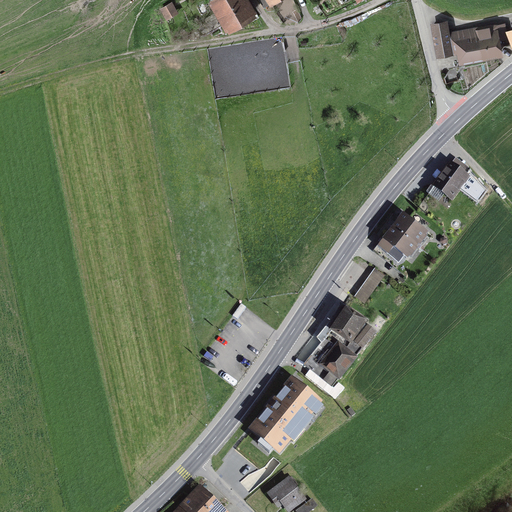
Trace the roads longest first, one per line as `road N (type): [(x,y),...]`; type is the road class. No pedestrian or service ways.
road 1 (secondary): [(459,118),(373,214),(199,459)]
road 2 (unclassified): [(415,0),(443,99),(459,118)]
